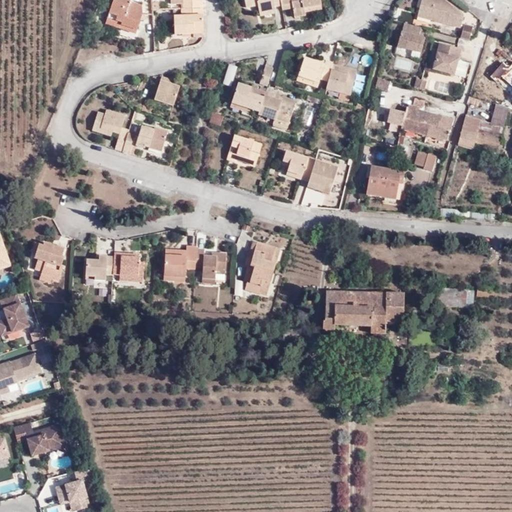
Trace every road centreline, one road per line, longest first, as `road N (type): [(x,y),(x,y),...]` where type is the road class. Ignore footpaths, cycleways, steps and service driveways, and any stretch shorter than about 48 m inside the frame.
road 1 (residential): [(366,5),(354,29),(107,70),(67,102),(69,149),(210,193)]
road 2 (residential): [(210,193),(317,221),(511,234)]
road 3 (residential): [(210,193),(199,220),(117,237),(68,222)]
